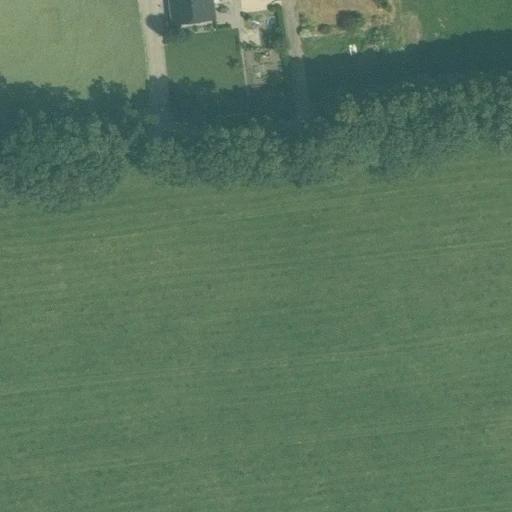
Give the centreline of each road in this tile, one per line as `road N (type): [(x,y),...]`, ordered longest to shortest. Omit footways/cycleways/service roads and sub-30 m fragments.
road 1 (unclassified): [(511,104),(139,152)]
road 2 (track): [(0,169),(139,152)]
